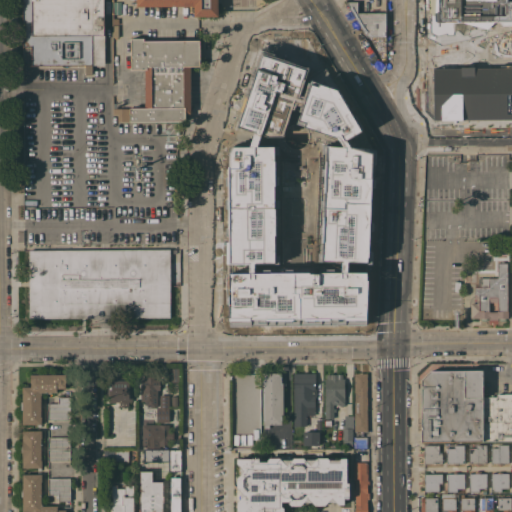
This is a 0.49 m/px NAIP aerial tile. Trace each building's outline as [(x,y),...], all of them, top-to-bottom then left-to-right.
[(23,0),(23,65),(91,65),(91,35),(103,35),(103,0),(23,0)] [(217,0),(218,16),(194,16),(193,6),(136,6),(136,0),(217,0)] [(511,0),(511,26),(422,28),(422,0),(511,0)] [(357,1),(357,12),(385,12),(385,37),(366,36),(346,1),(357,1)] [(199,40),(199,66),(188,66),(189,113),(185,113),(185,121),(118,121),(118,116),(130,116),(129,107),(144,107),(144,69),(130,69),(130,38),(143,38),(144,40),(199,40)] [(511,118),(511,67),(431,68),(432,119),(511,118)] [(29,318),(28,250),(169,249),(170,317),(29,318)] [(480,319),(481,318),(470,318),(470,303),(476,303),(476,301),(478,301),(478,299),(473,299),(473,294),(474,286),(478,286),(478,278),(497,277),(497,263),(500,262),(500,261),(503,261),(503,263),(507,263),(507,311),(508,311),(508,318),(504,318),(503,319),(501,319),(499,318),(497,318),(497,319),(488,319),(488,318),(486,318),(487,319),(486,320),(482,320),(480,319)] [(482,441),(421,441),(421,380),(430,371),(482,371),(482,397),(482,441)] [(293,372),(315,372),(315,388),(316,388),(316,397),(314,397),(314,423),(306,423),(306,426),(293,426),(293,372)] [(367,431),(364,431),(364,432),(361,432),(361,431),(354,431),(354,412),(354,401),(354,392),(354,373),(359,373),(359,372),(362,372),(362,373),(367,373),(367,431)] [(281,382),(282,382),(282,414),(281,414),(281,424),(269,424),(269,428),(263,428),(263,424),(262,424),(262,373),(281,373),(281,382)] [(22,409),(21,409),(20,401),(22,401),(22,387),(30,387),(30,382),(30,374),(69,374),(69,388),(56,388),(56,392),(41,392),(41,424),(22,424),(22,409)] [(342,374),(342,378),(344,378),(344,404),(343,404),(343,406),(340,406),(340,404),(333,404),(333,408),(335,408),(335,411),(333,411),(333,418),(324,418),(324,378),(326,378),(326,374),(342,374)] [(131,402),(128,402),(128,407),(119,407),(119,402),(111,402),(111,398),(109,398),(109,379),(115,379),(115,375),(124,375),(124,379),(131,379),(131,402)] [(247,375),(247,377),(254,377),(254,407),(253,407),(254,411),(248,412),(248,416),(240,416),(240,409),(232,409),(232,398),(230,398),(230,397),(230,388),(231,388),(231,386),(232,386),(232,382),(231,382),(231,380),(232,380),(232,379),(234,379),(234,378),(239,377),(239,375),(247,375)] [(161,395),(169,395),(169,422),(156,422),(156,407),(151,407),(151,405),(145,405),(145,403),(140,403),(141,379),(143,379),(143,376),(146,376),(154,376),(157,376),(157,379),(160,379),(159,390),(157,390),(157,406),(161,406),(161,396),(161,395)] [(482,397),(489,397),(489,392),(494,392),(494,396),(496,396),(496,393),(511,393),(511,441),(482,441),(482,397)] [(47,420),(47,403),(57,403),(57,397),(70,397),(69,420),(47,420)] [(353,415),(353,428),(352,428),(352,440),(352,445),(343,446),(343,440),(342,440),(342,428),(344,428),(344,415),(353,415)] [(247,446),(231,446),(231,419),(247,420),(247,446)] [(169,424),(169,432),(173,432),(173,440),(169,440),(169,446),(160,446),(160,448),(146,448),(146,446),(140,446),(139,439),(139,432),(138,432),(136,432),(136,424),(138,424),(158,424),(169,424)] [(260,429),(260,441),(248,441),(248,429),(260,429)] [(22,452),(21,452),(21,446),(22,446),(22,430),(41,430),(41,438),(41,460),(41,468),(22,468),(22,452)] [(301,444),(316,445),(317,431),(301,431),(301,444)] [(47,461),(47,437),(70,437),(70,460),(47,461)] [(355,448),(354,448),(354,437),(366,437),(366,448),(367,448),(355,448)] [(508,463),(503,463),(503,465),(496,465),(496,463),(490,463),(490,447),(498,447),(498,444),(508,444),(508,463)] [(424,463),(423,456),(422,456),(422,452),(423,452),(423,445),(439,445),(439,447),(442,447),(442,453),(441,453),(442,463),(424,463)] [(464,463),(458,463),(458,465),(452,465),(452,463),(446,463),(446,448),(453,448),(453,445),(464,445),(464,463)] [(486,463),(480,463),(480,464),(475,464),(475,463),(468,463),(468,448),(476,448),(476,445),(486,445),(486,463)] [(367,462),(367,480),(368,480),(368,484),(367,484),(367,492),(368,492),(368,499),(367,499),(367,511),(355,511),(355,504),(355,494),(354,494),(354,489),(355,489),(355,480),(354,480),(354,456),(355,448),(367,448),(367,462)] [(114,456),(104,457),(104,450),(114,449),(114,450),(114,456)] [(169,461),(143,462),(143,449),(169,449),(169,461)] [(169,449),(180,449),(180,471),(169,471),(169,461),(169,449)] [(114,450),(128,450),(128,461),(115,461),(114,456),(114,450)] [(259,458),(259,461),(267,461),(267,459),(269,457),(279,457),(281,459),(291,459),(293,457),(303,457),(305,459),(315,459),(317,457),(327,457),(329,459),(339,459),(341,458),(347,458),(347,482),(349,483),(349,499),(344,499),(344,505),(338,505),(335,501),(328,501),(325,505),(315,505),(311,502),(304,502),(301,505),(291,505),(289,503),(288,501),(281,501),(281,507),(282,507),(284,508),(284,511),(237,511),(236,502),(240,498),(240,491),(236,488),(236,478),(240,474),(240,467),(236,463),(236,458),(259,458)] [(162,481),(162,495),(163,495),(163,502),(163,508),(163,511),(140,511),(140,503),(139,503),(139,495),(140,495),(140,470),(152,471),(152,481),(162,481)] [(469,473),(474,473),(474,471),(480,471),(480,473),(486,473),(486,488),(479,488),(479,491),(469,491),(469,473)] [(446,486),(445,486),(445,481),(446,481),(446,474),(453,474),(453,472),(458,472),(457,473),(464,473),(464,489),(457,489),(457,492),(446,491),(446,486)] [(491,473),(497,473),(497,472),(502,472),(502,473),(508,473),(508,488),(501,488),(501,491),(491,491),(491,473)] [(442,473),(442,483),(443,483),(443,492),(424,492),(424,486),(422,486),(422,479),(423,479),(423,473),(442,473)] [(31,511),(22,511),(22,496),(21,496),(21,488),(22,488),(22,474),(41,474),(41,481),(41,503),(41,505),(57,505),(57,508),(57,509),(65,509),(65,511),(31,511)] [(180,477),(180,511),(170,511),(170,477),(180,477)] [(70,501),(58,501),(58,495),(47,495),(47,478),(70,478),(70,501)] [(124,485),(134,485),(133,511),(111,511),(111,504),(112,504),(112,497),(111,497),(111,485),(117,485),(117,488),(124,488),(124,485)] [(441,511),(441,498),(441,495),(458,495),(458,501),(455,501),(455,511),(441,511)] [(493,511),(479,511),(479,497),(487,497),(487,495),(489,495),(490,497),(493,497),(493,511)] [(420,511),(420,506),(421,506),(421,497),(437,497),(437,501),(439,501),(439,504),(437,504),(437,511),(420,511)] [(466,511),(466,510),(460,510),(460,497),(474,497),(474,511),(466,511)] [(511,511),(497,511),(497,497),(511,497),(511,511)]
